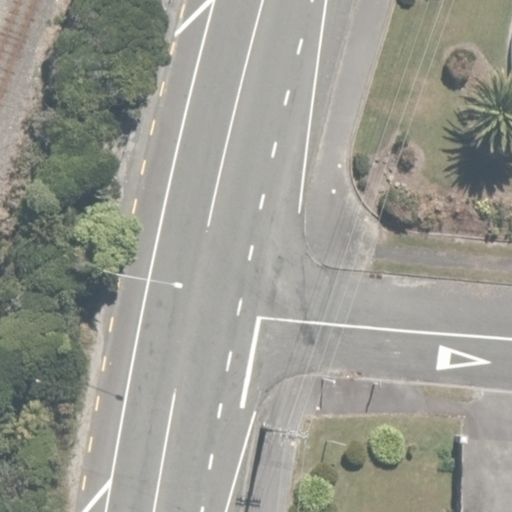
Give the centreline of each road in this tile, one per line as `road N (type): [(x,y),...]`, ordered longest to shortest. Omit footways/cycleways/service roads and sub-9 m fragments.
road 1 (residential): [(185,316),(511,342)]
road 2 (primary): [(185,316),(261,0)]
road 3 (primary): [(149,511),(185,316)]
